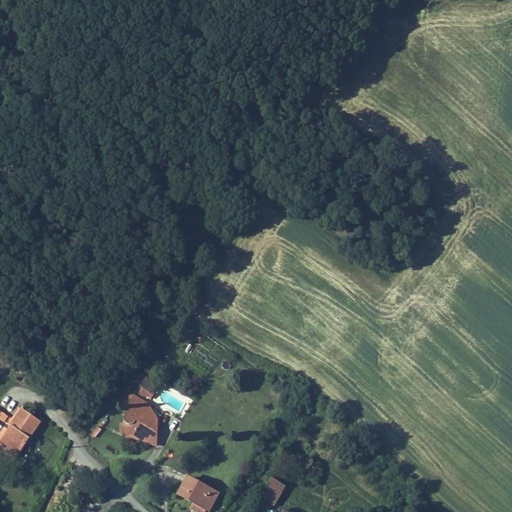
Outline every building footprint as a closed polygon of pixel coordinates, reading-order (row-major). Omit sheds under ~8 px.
[(189,330),(188,341),(201,343),(202,331),(189,330)] [(129,419),(128,427),(131,430),(143,430),(157,438),(163,439),(164,422),(160,410),(154,401),(137,392),(136,407),(132,410),(134,415),(129,419)] [(15,432),(5,450),(26,462),(47,426),(26,414),(15,432)] [(88,433),(92,438),(101,432),(97,427),(88,433)] [(5,450),(15,432),(9,429),(0,445),(0,454),(24,467),(26,462),(5,450)] [(270,477),(259,497),(274,505),(285,485),(270,477)] [(185,483),(177,502),(194,509),(201,511),(211,511),(218,496),(185,483)]
